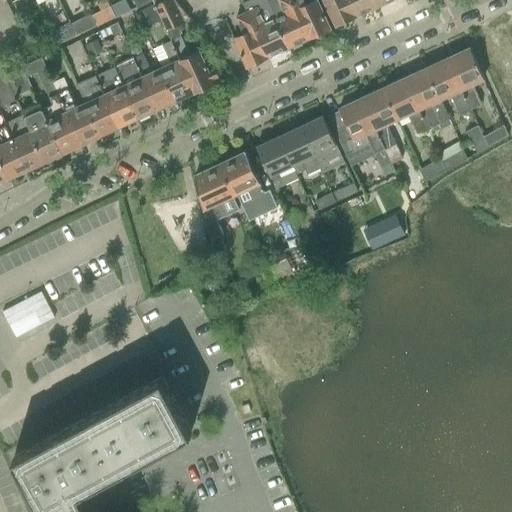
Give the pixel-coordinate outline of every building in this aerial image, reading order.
[(125,0),(110,7),(114,17),(129,10),(125,0)] [(161,0),(155,3),(154,4),(155,5),(163,20),(167,28),(177,23),(183,21),(189,18),(174,0),(161,0)] [(273,18),(265,0),(249,0),(242,3),(246,10),(267,57),(289,47),(273,18)] [(276,0),(283,13),(273,18),(289,47),(309,38),(290,0),(276,0)] [(304,0),(290,0),(309,38),(330,28),(316,0),(310,0),(305,2),(304,0)] [(356,16),(348,0),(322,0),(335,26),(356,16)] [(348,0),(356,16),(377,6),(373,0),(348,0)] [(153,4),(141,10),(149,27),(163,20),(155,5),(154,4),(153,4)] [(110,7),(91,16),(96,26),(114,17),(110,7)] [(267,57),(246,10),(234,16),(241,32),(232,36),(246,67),(267,57)] [(89,15),(70,24),(76,34),(76,35),(94,26),(89,15)] [(69,22),(50,32),(56,44),(76,34),(70,24),(69,22)] [(117,23),(109,27),(112,34),(121,31),(117,23)] [(177,23),(167,28),(173,40),(196,91),(222,79),(214,62),(207,65),(200,49),(198,50),(198,51),(189,55),(180,37),(179,34),(181,33),(177,23)] [(96,40),(85,46),(90,55),(101,49),(96,40)] [(169,63),(161,67),(177,100),(196,91),(173,40),(161,46),(169,63)] [(136,43),(128,46),(133,58),(134,58),(143,54),(137,42),(136,43)] [(469,47),(447,58),(470,108),(481,103),(472,85),(484,80),(469,47)] [(143,54),(134,58),(158,109),(177,100),(161,67),(151,71),(143,54)] [(37,73),(48,98),(51,105),(42,110),(62,153),(82,144),(58,93),(53,82),(42,58),(22,67),(27,78),(37,73)] [(124,63),(115,67),(123,84),(139,118),(158,109),(134,58),(133,58),(124,63)] [(447,58),(425,67),(440,98),(440,100),(450,95),(458,114),(470,108),(447,58)] [(22,67),(5,75),(11,88),(28,80),(27,78),(22,67)] [(115,67),(96,75),(120,127),(139,118),(123,84),(115,67)] [(425,67),(404,77),(427,129),(449,119),(440,100),(440,98),(425,67)] [(5,75),(0,76),(0,92),(11,88),(5,75)] [(77,84),(85,102),(101,136),(120,127),(96,75),(77,84)] [(404,77),(383,87),(398,119),(408,115),(416,134),(427,129),(404,77)] [(62,78),(53,82),(58,93),(68,89),(62,78)] [(383,87),(361,97),(385,148),(395,143),(386,125),(398,119),(383,87)] [(68,89),(58,93),(82,144),(101,136),(85,102),(76,106),(68,89)] [(327,116),(326,117),(334,135),(344,155),(357,149),(368,144),(373,153),(385,148),(361,97),(338,108),(339,111),(340,112),(328,118),(327,116)] [(42,110),(25,118),(45,162),(62,153),(42,110)] [(6,123),(7,126),(27,170),(45,162),(25,118),(23,115),(6,123)] [(322,116),(300,126),(313,154),(312,155),(317,164),(326,159),(329,164),(342,158),(322,116)] [(478,125),(466,131),(477,152),(487,146),(483,138),(483,137),(482,135),(478,125)] [(0,137),(2,142),(0,143),(0,162),(8,179),(27,170),(7,126),(0,128),(0,137)] [(300,126),(278,136),(292,165),(291,165),(295,174),(303,170),(305,169),(302,164),(303,164),(314,158),(312,155),(313,154),(300,126)] [(497,129),(483,137),(483,138),(487,146),(499,139),(502,138),(507,135),(502,126),(497,129)] [(292,165),(278,136),(256,146),(274,184),(295,174),(291,165),(292,165)] [(395,143),(385,148),(392,164),(402,159),(395,143)] [(462,150),(442,162),(446,170),(467,159),(462,150)] [(222,163),(218,165),(226,183),(232,195),(236,193),(237,195),(249,220),(251,219),(250,218),(275,206),(276,208),(277,207),(269,190),(264,192),(261,184),(254,170),(246,152),(235,157),(232,156),(226,159),(225,161),(222,163)] [(440,159),(420,170),(425,182),(446,170),(442,162),(440,159)] [(206,171),(195,176),(200,195),(203,210),(207,225),(210,240),(217,268),(229,265),(222,235),(223,234),(217,221),(226,216),(239,210),(233,197),(226,183),(218,165),(215,166),(213,165),(207,168),(206,171)] [(354,183),(331,193),(335,202),(358,191),(354,183)] [(331,193),(315,201),(319,209),(320,209),(335,202),(331,193)] [(330,245),(307,255),(315,271),(337,261),(330,245)] [(301,252),(262,270),(272,291),(313,272),(305,255),(303,251),(302,251),(301,252)] [(1,310),(15,337),(54,316),(40,290),(1,310)] [(88,511),(86,507),(80,492),(191,432),(161,377),(13,457),(42,511),(53,506),(55,511),(88,511)] [(240,408),(242,415),(251,412),(248,405),(240,408)]
